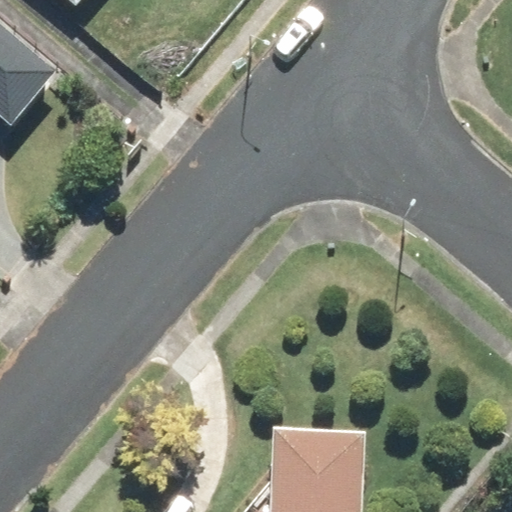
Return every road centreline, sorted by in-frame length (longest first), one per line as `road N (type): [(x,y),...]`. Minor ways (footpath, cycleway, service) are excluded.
road 1 (residential): [(335,68),(0,461)]
road 2 (residential): [(335,68),(511,220)]
